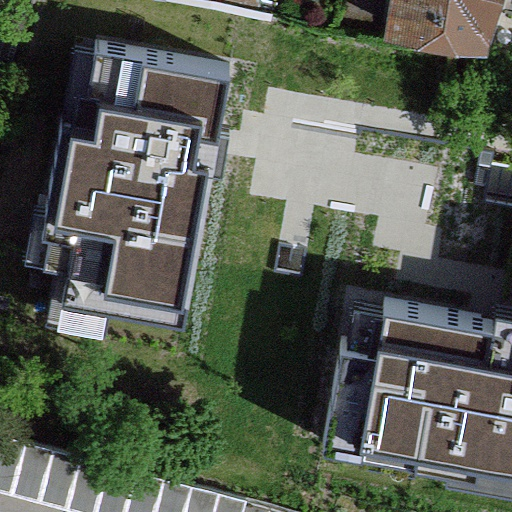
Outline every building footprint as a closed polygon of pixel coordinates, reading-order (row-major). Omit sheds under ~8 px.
[(401,0),(401,1),(396,27),(476,40),(475,54),(511,60),(511,14),(503,13),(507,0),(401,0)] [(233,51),(106,27),(92,103),(71,99),(53,190),(83,196),(66,287),(185,309),(233,51)] [(0,55),(15,59),(19,40),(0,36),(0,55)] [(511,326),(362,299),(338,431),(511,462),(511,326)] [(0,491),(78,511),(242,511),(245,503),(0,437),(0,491)]
